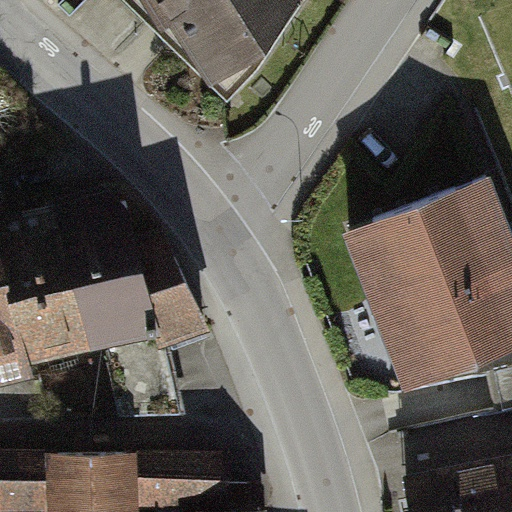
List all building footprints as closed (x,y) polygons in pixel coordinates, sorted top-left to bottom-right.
[(186,0),(240,75),(346,0),(186,0)] [(511,167),(511,166),(369,220),(431,383),(511,351),(511,167)] [(0,381),(166,341),(214,331),(210,278),(120,181),(17,209),(9,181),(0,183),(0,381)] [(230,451),(0,452),(0,510),(231,509),(230,451)] [(511,511),(511,451),(424,474),(433,511),(511,511)]
